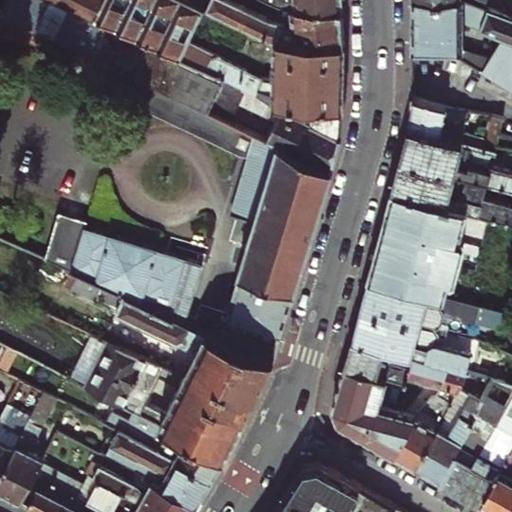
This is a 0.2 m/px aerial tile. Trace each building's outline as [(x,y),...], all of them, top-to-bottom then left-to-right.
[(66,0),(96,14),(102,0),(66,0)] [(179,55),(187,39),(204,7),(190,0),(102,0),(96,14),(105,19),(179,55)] [(275,41),(345,43),(342,10),(293,9),(294,19),(286,24),(269,21),(229,0),(190,0),(204,7),(271,41),(275,41)] [(293,9),(342,10),(341,0),(262,0),(280,9),(293,9)] [(511,0),(412,0),(413,38),(413,49),(448,48),(479,67),(511,87),(511,0)] [(57,49),(63,37),(0,5),(0,20),(1,22),(0,24),(0,27),(25,40),(27,34),(57,49)] [(341,133),(278,103),(179,55),(105,19),(90,49),(138,73),(209,108),(219,88),(238,97),(237,99),(274,117),(266,136),(331,167),(341,133)] [(341,133),(343,106),(345,43),(275,41),(274,78),(263,78),(187,39),(179,55),(278,103),(341,133)] [(279,336),(296,281),(331,167),(266,136),(209,108),(138,73),(126,98),(237,151),(248,155),(230,215),(254,222),(228,308),(224,307),(222,314),(226,316),(225,319),(279,336)] [(485,137),(465,132),(467,120),(445,114),(446,106),(412,97),(409,124),(409,127),(496,150),(497,145),(497,143),(499,133),(502,117),(490,114),(485,137)] [(511,169),(492,164),(496,150),(409,127),(401,157),(487,181),(511,187),(511,169)] [(497,143),(511,146),(511,144),(511,135),(499,133),(497,143)] [(511,203),(483,195),(487,181),(401,157),(392,189),(464,208),(503,219),(511,221),(511,203)] [(461,237),(457,236),(464,208),(392,189),(369,276),(442,296),(446,280),(450,281),(452,279),(456,266),(462,241),(461,237)] [(116,291),(185,323),(202,264),(86,229),(88,223),(59,214),(45,258),(102,285),(116,291)] [(510,231),(511,229),(511,221),(503,219),(502,224),(505,229),(510,231)] [(476,322),(480,306),(442,296),(369,276),(361,306),(444,328),(446,323),(440,321),(442,312),(476,322)] [(117,303),(114,297),(116,291),(102,285),(98,295),(117,303)] [(188,377),(249,405),(273,356),(237,344),(219,338),(207,334),(185,323),(116,291),(114,297),(117,303),(121,305),(116,314),(190,349),(193,343),(201,347),(188,377)] [(435,332),(443,334),(444,328),(361,306),(353,337),(414,354),(447,364),(463,368),(468,351),(433,342),(435,332)] [(498,328),(506,323),(509,313),(504,312),(480,306),(476,322),(498,328)] [(237,344),(273,356),(276,347),(279,336),(225,319),(222,329),(219,338),(237,344)] [(406,382),(407,376),(414,354),(353,337),(345,365),(387,377),(406,382)] [(188,377),(114,341),(110,349),(95,379),(91,387),(136,409),(225,454),(249,405),(188,377)] [(441,386),(447,364),(414,354),(407,376),(441,386)] [(450,401),(459,386),(468,370),(463,368),(447,364),(441,386),(438,394),(450,401)] [(338,421),(394,453),(415,415),(379,405),(387,377),(345,365),(333,406),(338,421)] [(458,444),(478,454),(511,394),(511,382),(492,376),(480,398),(471,393),(459,413),(472,420),(458,444)] [(438,478),(458,444),(472,420),(459,413),(471,393),(459,386),(450,401),(414,465),(438,478)] [(0,488),(20,499),(34,471),(40,460),(42,456),(26,449),(31,444),(56,396),(43,389),(31,412),(0,472),(0,488)] [(394,453),(414,465),(450,401),(438,394),(431,395),(429,398),(433,401),(430,405),(426,402),(415,415),(394,453)] [(511,394),(478,454),(500,466),(511,445),(511,394)] [(0,444),(19,406),(7,400),(0,413),(0,444)] [(0,444),(0,472),(31,412),(19,406),(0,444)] [(211,476),(225,454),(136,409),(128,423),(112,415),(108,423),(113,426),(119,429),(211,476)] [(196,501),(211,476),(119,429),(106,455),(135,470),(196,501)] [(438,478),(480,502),(500,466),(478,454),(458,444),(438,478)] [(480,502),(497,511),(505,511),(511,500),(511,445),(500,466),(480,502)] [(40,460),(48,464),(54,451),(47,447),(42,456),(40,460)] [(175,499),(167,511),(165,511),(93,474),(87,471),(81,484),(80,480),(48,464),(40,460),(34,471),(42,475),(62,486),(84,497),(113,511),(189,511),(192,508),(175,499)] [(394,511),(398,506),(367,488),(318,461),(303,464),(285,493),(316,511),(394,511)] [(192,508),(196,501),(135,470),(130,479),(99,463),(93,474),(165,511),(167,511),(175,499),(192,508)] [(28,503),(44,511),(59,511),(66,500),(57,495),(62,486),(42,475),(28,503)] [(88,511),(82,508),(81,502),(84,497),(62,486),(57,495),(66,500),(59,511),(88,511)] [(316,511),(285,493),(272,511),(316,511)] [(113,511),(84,497),(81,502),(82,508),(88,511),(113,511)]
